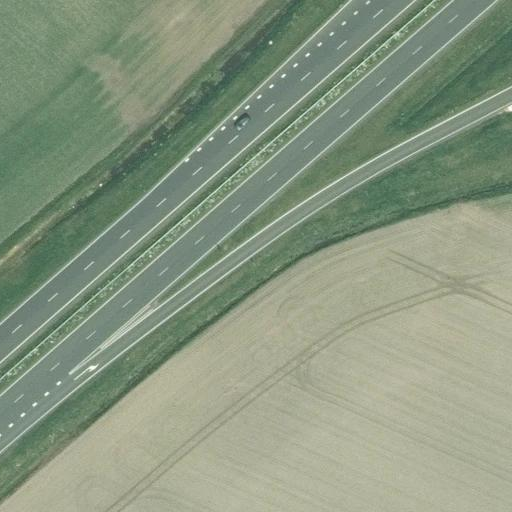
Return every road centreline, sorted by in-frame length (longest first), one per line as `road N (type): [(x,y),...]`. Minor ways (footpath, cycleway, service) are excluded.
road 1 (trunk): [(8,408),(477,0)]
road 2 (trunk): [(8,408),(70,384),(290,221),(511,95)]
road 3 (trunk): [(390,0),(0,346)]
